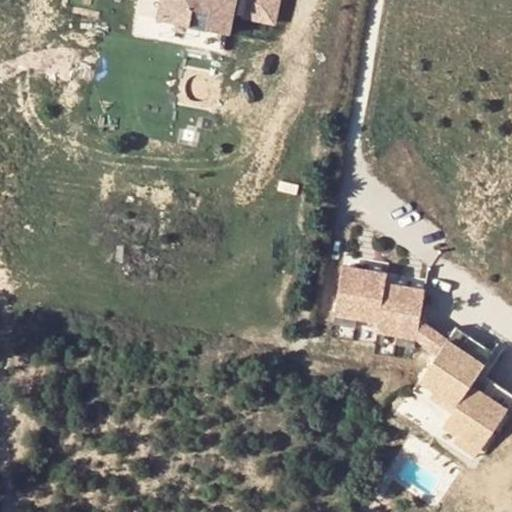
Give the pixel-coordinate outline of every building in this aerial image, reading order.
[(162,0),(160,13),(230,26),(235,6),(276,14),(278,0),(162,0)] [(457,322),(420,375),(435,386),(457,401),(453,407),(442,421),(457,432),(479,447),(507,406),(511,399),(511,392),(479,369),(484,361),(493,348),(457,322)] [(511,380),(484,361),(479,369),(511,392),(511,380)] [(431,391),(453,407),(457,401),(435,386),(431,391)] [(453,438),(475,453),(479,447),(457,432),(453,438)]
